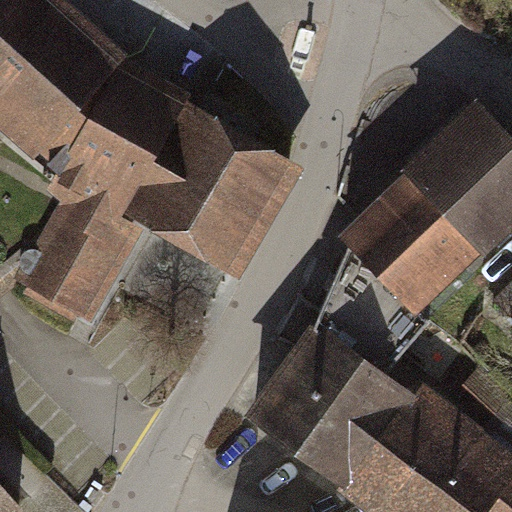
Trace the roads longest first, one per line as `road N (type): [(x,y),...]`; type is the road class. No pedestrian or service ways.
road 1 (residential): [(326,144),(301,233),(132,511)]
road 2 (unknown): [(159,462),(0,317)]
road 3 (residential): [(511,89),(360,7)]
road 4 (residential): [(224,23),(326,144)]
road 5 (residential): [(360,7),(326,144)]
road 6 (residential): [(224,23),(298,7),(360,7)]
